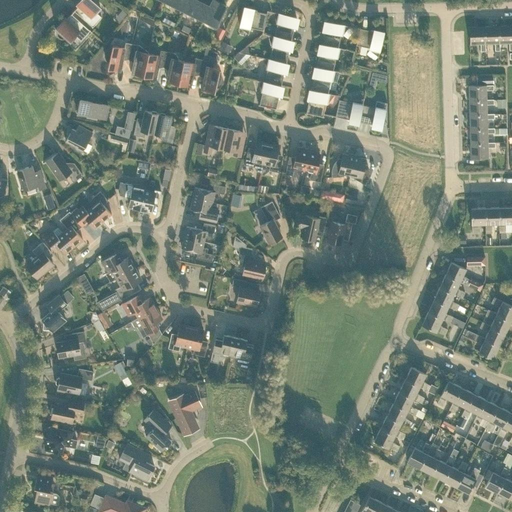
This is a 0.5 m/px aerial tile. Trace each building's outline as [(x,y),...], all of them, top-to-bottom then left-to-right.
[(74,11),(92,28),(101,17),(95,12),(100,6),(92,0),(79,0),(76,4),(78,6),(73,11),(71,14),(72,14),(74,11)] [(164,0),(183,9),(187,0),(164,0)] [(210,7),(209,7),(195,0),(187,0),(183,9),(204,19),(210,7)] [(226,5),(215,0),(212,0),(209,7),(210,7),(204,19),(209,21),(210,20),(217,23),(226,5)] [(267,13),(266,13),(243,8),(240,25),(239,27),(248,33),(247,34),(248,34),(250,27),(263,30),(262,33),(263,33),(267,14),(267,13)] [(274,36),(291,40),(296,17),(273,12),(276,23),(277,23),(274,34),(272,34),(272,35),(274,36)] [(143,22),(146,17),(141,13),(138,19),(143,22)] [(75,35),(81,40),(90,30),(89,29),(89,30),(72,14),(71,14),(67,19),(65,17),(56,27),(58,29),(57,30),(57,31),(56,32),(56,33),(57,35),(58,37),(59,37),(59,38),(60,38),(61,39),(63,39),(64,38),(65,38),(66,38),(66,37),(70,40),(75,35)] [(349,26),(326,21),(321,44),(336,47),(338,48),(338,47),(340,38),(341,35),(342,35),(349,26)] [(191,28),(183,25),(181,30),(188,33),(191,28)] [(511,25),(498,26),(499,43),(509,42),(509,50),(511,49),(511,25)] [(485,43),(484,26),(469,27),(470,44),(480,44),(481,51),(485,50),(485,43)] [(499,43),(498,26),(484,26),(485,43),(495,43),(495,50),(500,50),(499,43)] [(220,40),(225,30),(219,27),(214,37),(220,40)] [(360,28),(356,45),(369,48),(369,50),(377,56),(377,57),(378,57),(383,33),(360,28)] [(269,59),(286,62),(287,56),(291,40),(274,36),(272,35),(263,33),(267,34),(267,35),(268,35),(270,45),(272,46),(270,56),(269,59)] [(232,47),(222,41),(218,49),(228,54),(232,47)] [(123,57),(128,58),(132,44),(125,42),(124,48),(112,45),(111,51),(108,51),(106,53),(105,56),(106,59),(109,61),(108,67),(120,69),(123,57)] [(138,45),(132,44),(128,58),(134,60),(131,72),(143,75),(147,56),(148,52),(138,45)] [(338,48),(336,47),(321,44),(318,56),(316,67),(333,70),(336,57),(337,57),(344,49),(345,49),(338,47),(338,48)] [(206,47),(203,59),(202,59),(199,74),(204,75),(202,88),(214,90),(215,84),(219,84),(221,82),(222,79),(221,76),(217,74),(219,69),(212,67),(213,62),(216,62),(218,53),(206,47)] [(164,66),(166,56),(167,51),(160,50),(159,56),(150,53),(148,52),(147,56),(143,75),(155,77),(158,65),(163,66),(164,66)] [(178,82),(183,61),(172,58),(173,53),(167,51),(166,56),(164,66),(169,67),(167,80),(178,82)] [(238,62),(245,54),(238,52),(233,57),(238,62)] [(269,59),(262,57),(262,58),(263,58),(265,68),(267,68),(264,82),(281,85),(286,62),(269,59)] [(190,85),(193,72),(199,74),(202,59),(195,58),(194,63),(183,61),(178,82),(190,85)] [(336,81),(338,72),(340,72),(333,70),(316,67),(311,90),(328,93),(331,80),(336,81)] [(264,82),(257,80),(257,81),(258,81),(260,91),(262,91),(259,104),(258,104),(258,105),(276,109),(281,85),(264,82)] [(486,100),(486,99),(486,90),(493,89),(493,85),(469,86),(469,100),(486,100)] [(335,95),(339,96),(340,96),(328,93),(311,90),(306,113),(323,117),(324,116),(323,116),(323,114),(326,114),(323,113),(326,103),(327,103),(333,95),(334,95),(335,95)] [(331,115),(358,121),(362,105),(364,98),(363,98),(363,99),(353,101),(352,102),(339,99),(340,96),(339,96),(335,116),(331,115)] [(80,99),(77,113),(87,115),(87,117),(96,119),(97,117),(105,119),(108,105),(80,99)] [(469,100),(469,115),(487,114),(486,104),(493,104),(493,99),(486,99),(486,100),(469,100)] [(497,99),(497,108),(506,107),(505,99),(497,99)] [(374,107),(362,105),(358,121),(381,127),(387,103),(376,100),(374,107)] [(145,131),(153,133),(158,113),(145,110),(142,121),(136,120),(133,134),(144,137),(145,131)] [(127,111),(124,128),(131,130),(135,113),(127,111)] [(171,116),(158,113),(153,133),(162,135),(161,140),(172,143),(175,128),(168,127),(171,116)] [(494,118),(494,114),(487,114),(469,115),(470,129),(487,128),(487,118),(494,118)] [(212,146),(223,148),(227,128),(209,124),(207,134),(203,151),(210,153),(212,146)] [(81,152),(92,132),(78,125),(75,130),(72,129),(65,141),(76,147),(75,149),(81,152)] [(233,155),(240,156),(242,146),(245,132),(239,131),(227,128),(223,148),(234,150),(233,155)] [(470,129),(470,143),(487,143),(487,132),(494,132),(494,128),(487,128),(470,129)] [(129,138),(127,150),(133,152),(136,140),(129,138)] [(257,173),(260,173),(267,143),(256,140),(253,153),(247,152),(244,164),(254,167),(257,173)] [(203,144),(196,143),(194,154),(201,155),(203,144)] [(278,145),(267,143),(260,173),(263,174),(269,170),(279,172),(282,160),(275,158),(278,145)] [(495,147),(495,143),(487,143),(470,143),(471,158),(488,157),(488,147),(495,147)] [(168,144),(165,158),(172,160),(175,146),(168,144)] [(294,161),(288,159),(285,174),(295,176),(297,169),(304,170),(308,152),(297,149),(294,161)] [(67,174),(73,182),(82,175),(74,164),(69,168),(58,152),(42,163),(43,164),(46,161),(59,180),(67,174)] [(320,154),(308,152),(304,170),(311,172),(309,179),(320,182),(323,167),(317,166),(320,154)] [(332,177),(343,176),(344,174),(350,175),(352,166),(354,155),(352,154),(348,154),(348,155),(342,154),(340,164),(336,163),(335,162),(334,163),(333,165),(333,166),(332,168),(331,171),(331,175),(332,177)] [(354,155),(352,166),(350,175),(355,177),(355,179),(365,185),(367,182),(367,180),(368,179),(369,176),(369,171),(368,169),(367,170),(363,169),(365,159),(359,157),(358,156),(356,155),(354,155)] [(109,169),(104,162),(98,167),(102,173),(109,169)] [(34,172),(32,165),(17,170),(23,190),(37,185),(39,189),(45,187),(40,170),(34,172)] [(122,176),(118,166),(111,169),(115,178),(122,176)] [(209,167),(207,176),(215,178),(217,169),(209,167)] [(110,178),(107,173),(101,176),(105,181),(110,178)] [(134,184),(133,185),(128,184),(120,182),(118,190),(120,190),(119,195),(125,196),(131,197),(129,206),(140,208),(144,190),(145,186),(134,184)] [(213,184),(212,191),(195,187),(192,198),(212,202),(213,197),(219,198),(220,193),(224,194),(225,187),(213,184)] [(158,204),(161,191),(154,190),(154,192),(144,190),(140,208),(150,211),(152,202),(158,204)] [(331,200),(333,192),(322,190),(320,198),(331,200)] [(91,198),(96,203),(91,208),(103,221),(111,214),(103,204),(107,200),(100,191),(91,198)] [(46,203),(55,200),(52,193),(43,196),(46,203)] [(233,193),(230,205),(240,207),(242,196),(233,193)] [(199,218),(204,219),(216,222),(218,210),(216,209),(211,208),(212,202),(192,198),(190,209),(200,211),(199,218)] [(268,221),(260,226),(269,243),(281,237),(273,221),(280,217),(272,201),(260,207),(268,221)] [(82,205),(78,209),(76,207),(70,213),(82,226),(88,221),(94,229),(103,221),(91,208),(87,211),(82,205)] [(499,223),(499,232),(505,232),(505,223),(511,222),(511,206),(498,207),(499,223)] [(485,223),(485,233),(492,233),(492,223),(499,223),(498,207),(485,208),(485,223)] [(485,208),(471,208),(472,233),(478,233),(478,224),(485,223),(485,208)] [(349,210),(347,218),(356,221),(358,212),(349,210)] [(74,246),(82,239),(76,231),(82,226),(70,213),(69,211),(59,220),(66,228),(62,232),(74,246)] [(319,216),(318,218),(306,215),(305,217),(297,215),(294,225),(303,227),(301,235),(314,238),(315,234),(322,236),(326,218),(319,216)] [(332,221),(327,241),(340,244),(341,239),(348,240),(352,222),(345,221),(344,224),(332,221)] [(184,237),(203,241),(205,236),(213,237),(215,225),(203,223),(202,230),(186,226),(184,237)] [(58,227),(53,231),(49,235),(46,231),(41,235),(52,247),(56,252),(60,248),(65,253),(74,246),(62,232),(58,227)] [(234,231),(229,228),(225,234),(229,237),(234,231)] [(239,253),(244,254),(241,266),(244,266),(242,274),(262,278),(265,264),(249,260),(252,248),(245,247),(246,244),(235,235),(232,246),(239,251),(239,253)] [(213,255),(206,253),(207,248),(202,247),(203,241),(184,237),(181,248),(197,251),(196,258),(211,261),(213,255)] [(27,266),(36,278),(53,264),(46,256),(51,252),(42,242),(32,250),(38,257),(27,266)] [(110,282),(117,278),(116,278),(134,268),(128,257),(123,260),(119,252),(101,261),(108,273),(105,274),(110,282)] [(484,256),(466,257),(466,266),(485,265),(484,256)] [(451,262),(445,274),(459,281),(468,285),(470,279),(462,275),(465,268),(451,262)] [(117,278),(121,286),(115,290),(120,300),(133,293),(130,286),(141,280),(134,268),(116,278),(117,278)] [(459,281),(445,274),(439,287),(453,293),(454,293),(462,297),(464,292),(456,288),(459,281)] [(86,295),(93,291),(86,277),(78,281),(86,295)] [(249,281),(233,278),(232,285),(239,287),(236,301),(256,306),(259,291),(247,288),(249,281)] [(470,279),(468,285),(480,291),(482,285),(470,279)] [(8,289),(3,286),(0,290),(0,293),(3,296),(8,289)] [(453,293),(439,287),(433,299),(448,306),(456,310),(459,304),(450,300),(453,293)] [(46,329),(50,329),(52,332),(66,320),(58,311),(67,304),(74,298),(67,290),(60,296),(59,295),(46,305),(51,311),(41,319),(44,322),(46,320),(47,322),(47,323),(46,323),(46,326),(47,326),(46,329)] [(139,303),(135,297),(122,304),(128,315),(135,311),(138,318),(156,308),(150,297),(139,303)] [(511,305),(493,297),(491,302),(499,306),(496,313),(496,314),(510,320),(511,316),(511,305)] [(448,306),(433,299),(428,311),(442,318),(450,322),(453,317),(444,313),(448,306)] [(467,309),(459,305),(457,309),(464,313),(467,309)] [(150,325),(162,319),(156,308),(138,318),(131,321),(133,326),(137,327),(143,337),(154,331),(150,325)] [(505,333),(510,320),(496,314),(496,313),(484,308),(481,313),(485,315),(494,319),(490,326),(505,333)] [(98,314),(101,321),(106,318),(103,311),(98,314)] [(428,311),(422,324),(444,335),(447,329),(438,325),(442,318),(428,311)] [(93,323),(98,332),(99,331),(105,340),(109,338),(99,319),(93,323)] [(499,345),(505,333),(490,326),(482,322),(479,327),(488,331),(485,338),(499,345)] [(180,345),(187,347),(191,327),(179,324),(177,334),(171,333),(168,348),(178,351),(180,345)] [(203,330),(191,327),(187,347),(194,348),(193,354),(204,356),(207,341),(201,339),(203,330)] [(493,357),(499,345),(485,338),(467,330),(464,328),(457,342),(462,345),(465,339),(463,338),(464,335),(482,344),(479,351),(493,357)] [(84,331),(64,334),(66,341),(57,343),(60,357),(73,355),(74,359),(86,357),(83,341),(86,341),(84,331)] [(226,354),(231,355),(235,337),(223,334),(223,337),(216,335),(214,345),(210,361),(218,363),(218,360),(221,360),(225,356),(226,354)] [(247,340),(235,337),(231,355),(236,356),(236,358),(238,364),(240,365),(240,368),(247,369),(251,353),(253,344),(246,342),(247,340)] [(114,365),(118,373),(124,369),(120,362),(114,365)] [(425,374),(411,367),(405,379),(419,386),(434,394),(438,387),(431,383),(430,385),(422,381),(425,374)] [(78,368),(77,376),(69,375),(69,376),(60,374),(59,377),(58,377),(56,378),(55,382),(57,384),(58,385),(57,388),(66,390),(66,391),(78,394),(82,377),(92,379),(93,371),(78,368)] [(204,382),(212,384),(214,376),(205,375),(204,382)] [(419,386),(405,379),(399,391),(413,398),(421,402),(423,397),(415,393),(419,386)] [(156,382),(157,391),(164,391),(164,381),(156,382)] [(453,401),(460,387),(448,381),(436,403),(442,406),(446,398),(453,401)] [(473,393),(460,387),(453,401),(449,409),(454,412),(458,404),(465,407),(473,393)] [(413,398),(399,391),(393,403),(407,410),(406,411),(415,415),(417,409),(409,405),(413,398)] [(182,394),(169,400),(185,435),(198,429),(189,410),(200,405),(194,392),(184,397),(182,394)] [(485,399),(473,393),(465,407),(460,415),(466,418),(470,410),(477,413),(477,414),(485,399)] [(81,414),(84,402),(70,399),(68,406),(54,403),(51,418),(72,422),(74,413),(81,414)] [(473,421),(478,424),(483,416),(489,419),(490,420),(497,405),(485,399),(477,414),(477,413),(473,421)] [(407,410),(393,403),(386,415),(400,422),(400,423),(409,427),(411,422),(403,417),(406,411),(407,410)] [(485,428),(491,430),(495,422),(501,426),(502,426),(509,412),(497,405),(490,420),(489,419),(485,428)] [(171,425),(154,409),(144,420),(153,428),(145,436),(155,445),(154,446),(160,452),(171,440),(167,436),(169,434),(168,433),(173,427),(171,425)] [(502,426),(501,426),(497,434),(492,443),(498,446),(507,428),(511,431),(511,413),(509,412),(502,426)] [(400,422),(386,415),(380,427),(394,435),(402,439),(405,434),(397,429),(400,423),(400,422)] [(466,419),(461,417),(457,425),(462,427),(466,419)] [(394,435),(380,427),(374,440),(396,451),(399,446),(391,442),(394,435)] [(45,444),(47,444),(45,453),(54,454),(54,452),(62,453),(63,445),(69,446),(75,448),(77,439),(71,438),(72,432),(58,429),(56,435),(48,434),(45,444)] [(105,437),(97,436),(95,445),(103,447),(105,437)] [(114,442),(109,440),(105,446),(111,449),(114,442)] [(483,440),(480,447),(489,451),(493,444),(483,440)] [(147,480),(154,466),(145,461),(149,454),(127,443),(119,459),(125,462),(122,468),(147,480)] [(407,461),(419,468),(426,453),(427,453),(431,445),(425,443),(421,451),(414,447),(407,461)] [(419,468),(431,474),(439,459),(439,460),(443,452),(445,447),(441,445),(439,449),(438,449),(434,457),(427,453),(426,453),(419,468)] [(485,486),(498,492),(505,478),(509,470),(511,463),(511,454),(507,452),(502,462),(505,463),(503,467),(499,475),(492,472),(485,486)] [(431,474),(444,480),(451,466),(455,458),(450,455),(446,463),(439,460),(439,459),(431,474)] [(444,480),(456,486),(463,472),(467,464),(462,461),(458,469),(451,466),(444,480)] [(474,467),(470,475),(463,472),(456,486),(468,492),(472,485),(478,473),(480,470),(474,467)] [(487,480),(492,472),(487,469),(483,478),(487,480)] [(482,475),(478,473),(472,485),(476,487),(482,475)] [(37,474),(34,487),(37,488),(34,501),(49,505),(50,503),(58,505),(59,496),(57,494),(52,493),(54,484),(51,484),(52,477),(37,474)] [(511,480),(511,482),(505,478),(498,492),(510,498),(511,493),(511,480)] [(82,492),(79,501),(86,503),(88,494),(82,492)] [(106,496),(100,511),(101,511),(142,511),(144,509),(145,507),(126,499),(124,504),(106,496)] [(376,511),(381,502),(369,496),(360,511),(376,511)] [(360,504),(350,499),(347,505),(357,510),(360,504)] [(391,511),(394,508),(381,502),(376,511),(391,511)]
